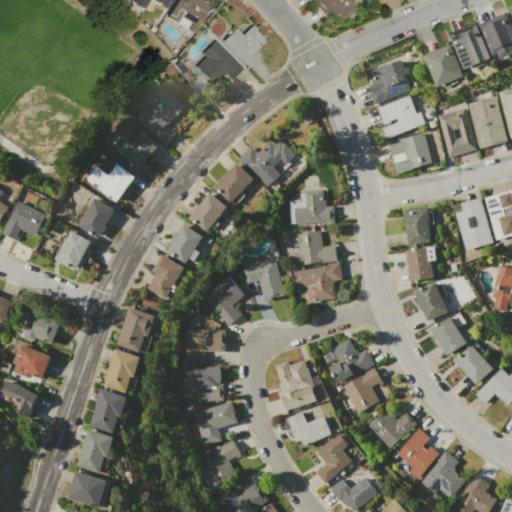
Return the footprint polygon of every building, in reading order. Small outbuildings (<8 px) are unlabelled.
[(134,0),(170,0),(165,9),(150,0),(144,10),(137,6),(137,7),(132,4),(134,0)] [(176,0),(205,0),(211,3),(191,36),(178,27),(178,26),(165,18),(176,0)] [(313,2),(315,0),(349,0),(356,8),(343,20),(337,13),(333,16),(327,10),(323,14),(313,2)] [(481,24),(507,12),(511,23),(511,52),(502,57),(500,53),(494,55),(481,24)] [(451,36),(478,25),(492,58),(489,59),(490,61),(473,69),(472,65),(465,68),(451,36)] [(222,42),(235,29),(241,35),(250,27),(265,42),(255,51),(260,56),(247,68),(222,42)] [(194,66),(204,57),(201,54),(214,41),(242,68),(219,91),(194,66)] [(424,55),(450,44),(464,75),(456,78),(457,81),(446,86),(445,83),(437,86),(424,55)] [(370,70),(382,65),(382,66),(401,59),(405,67),(407,66),(409,72),(406,73),(408,78),(405,79),(409,89),(374,102),(369,91),(370,90),(368,85),(375,82),(370,70)] [(174,65),(179,61),(186,70),(182,74),(174,65)] [(133,119),(145,104),(150,107),(155,100),(151,97),(160,86),(167,91),(167,92),(184,106),(176,116),(175,115),(166,126),(171,129),(172,127),(176,130),(165,144),(133,119)] [(497,91),(511,87),(511,137),(509,138),(497,91)] [(377,108),(408,95),(415,113),(420,111),(424,122),(388,137),(384,126),(397,121),(396,117),(383,123),(377,108)] [(467,103),(494,95),(507,140),(480,148),(467,103)] [(438,115),(465,107),(477,149),(450,157),(438,115)] [(120,157),(121,155),(116,150),(125,140),(130,144),(142,131),(159,145),(136,171),(120,157)] [(388,142),(423,132),(432,163),(397,173),(388,142)] [(238,159),(250,146),(256,151),(257,150),(259,151),(270,141),(275,145),(279,140),(283,144),(284,142),(295,153),(286,163),(281,159),(273,167),(279,173),(266,186),(238,159)] [(86,179),(96,165),(108,174),(117,163),(135,177),(116,201),(86,179)] [(214,187),(237,163),(253,178),(241,191),(245,195),(236,204),(231,200),(230,201),(220,191),(219,192),(214,187)] [(0,189),(2,191),(0,194),(0,200),(11,208),(3,221),(1,219),(0,220),(0,189)] [(289,201),(301,201),(300,193),(302,193),(302,190),(322,189),(323,199),(326,199),(326,206),(333,205),(334,222),(291,224),(289,201)] [(485,198),(511,190),(511,234),(496,239),(485,198)] [(188,218),(211,192),(228,206),(205,233),(188,218)] [(454,205),(480,197),(493,242),(466,249),(454,205)] [(77,226),(94,198),(114,209),(96,239),(90,236),(91,235),(77,226)] [(2,233),(18,200),(45,214),(34,236),(23,230),(21,234),(19,233),(18,236),(20,237),(18,241),(2,233)] [(404,212),(428,208),(428,211),(432,210),(433,223),(430,223),(431,230),(430,230),(431,241),(409,245),(404,212)] [(167,252),(185,224),(203,236),(185,264),(167,252)] [(53,260),(56,255),(52,253),(61,235),(67,238),(71,230),(92,241),(75,271),(53,260)] [(289,235),(320,230),(323,247),(330,246),(329,242),(333,241),(336,260),(294,267),(292,254),(300,253),(299,246),(291,247),(289,235)] [(406,250),(434,246),(436,259),(434,260),(435,262),(432,262),(433,268),(432,268),(433,277),(410,281),(406,250)] [(148,288),(157,274),(153,272),(163,254),(185,267),(166,299),(148,288)] [(241,266),(258,261),(258,263),(274,259),(285,295),(263,301),(258,281),(246,284),(241,266)] [(292,271),(327,266),(327,264),(339,262),(341,279),(334,280),(334,283),(333,283),(335,298),(309,301),(308,298),(301,299),(299,291),(307,289),(307,288),(295,290),(292,271)] [(498,265),(511,267),(511,293),(509,300),(492,297),(498,265)] [(211,307),(216,303),(207,292),(227,275),(244,295),(232,305),(238,312),(239,311),(241,314),(227,326),(211,307)] [(414,290),(424,286),(424,287),(435,282),(448,312),(427,320),(414,290)] [(0,320),(0,297),(12,302),(4,322),(0,320)] [(118,342),(131,307),(157,317),(150,334),(153,335),(147,353),(118,342)] [(31,310),(60,321),(52,344),(36,338),(35,341),(21,335),(25,324),(29,325),(30,322),(27,321),(31,310)] [(430,329),(450,316),(451,317),(458,312),(465,322),(457,327),(466,342),(447,355),(430,329)] [(185,329),(225,330),(225,352),(204,351),(203,364),(185,363),(185,329)] [(321,353),(349,338),(355,349),(358,348),(360,351),(366,348),(375,364),(363,370),(363,369),(338,383),(329,367),(338,361),(336,358),(327,363),(321,353)] [(13,362),(22,342),(51,354),(41,378),(30,373),(28,377),(14,371),(17,364),(13,362)] [(453,359),(459,353),(460,354),(469,346),(470,347),(472,345),(494,369),(484,379),(483,378),(476,384),(453,359)] [(104,384),(116,348),(142,357),(135,376),(132,375),(127,392),(104,384)] [(275,364),(289,360),(290,364),(304,360),(307,368),(309,368),(312,378),(319,376),(321,383),(312,386),(317,401),(285,412),(282,402),(279,394),(281,394),(280,391),(281,391),(279,383),(282,382),(275,364)] [(177,370),(205,369),(205,367),(220,366),(220,383),(223,382),(224,401),(209,401),(208,399),(201,399),(201,394),(178,395),(177,370)] [(342,385),(374,368),(382,383),(379,385),(377,383),(370,386),(378,401),(357,413),(342,385)] [(476,394),(501,368),(508,375),(511,371),(511,400),(507,405),(494,392),(484,402),(476,394)] [(2,393),(7,381),(18,384),(38,394),(29,417),(20,413),(22,408),(10,403),(12,397),(2,393)] [(90,426),(102,388),(128,396),(121,417),(118,416),(112,433),(90,426)] [(196,413),(231,401),(238,421),(218,427),(221,439),(203,445),(199,430),(201,429),(196,413)] [(368,425),(386,408),(397,420),(405,412),(416,423),(389,448),(368,425)] [(287,418),(301,412),(306,423),(322,415),(331,433),(302,446),(300,440),(298,441),(287,418)] [(76,465),(89,428),(114,437),(107,457),(105,456),(99,473),(76,465)] [(397,453),(418,428),(429,438),(422,446),(426,450),(430,445),(439,453),(416,479),(407,471),(412,466),(397,453)] [(316,472),(327,464),(315,449),(322,444),(322,445),(333,436),(334,438),(340,434),(348,444),(342,449),(352,461),(324,482),(316,472)] [(200,464),(213,457),(210,452),(211,452),(210,449),(218,444),(219,447),(232,440),(241,456),(236,458),(235,456),(229,460),(236,474),(212,487),(200,464)] [(420,482),(439,460),(438,459),(445,450),(458,461),(453,467),(465,477),(450,495),(440,487),(434,494),(420,482)] [(68,497),(77,471),(107,482),(106,484),(110,486),(103,506),(99,505),(98,508),(68,497)] [(463,511),(454,506),(475,475),(489,485),(484,492),(496,499),(494,502),(495,503),(490,511),(480,511),(474,508),(471,511),(463,511)] [(342,500),(340,501),(330,488),(342,478),(350,489),(364,477),(377,493),(355,511),(350,505),(348,507),(342,500)] [(228,511),(217,497),(231,487),(238,496),(255,483),(268,499),(251,511),(228,511)] [(364,511),(369,508),(372,511),(383,511),(390,505),(388,503),(393,498),(406,511),(364,511)] [(497,511),(503,498),(511,501),(511,511),(497,511)] [(263,511),(261,509),(271,502),(278,511),(263,511)]
